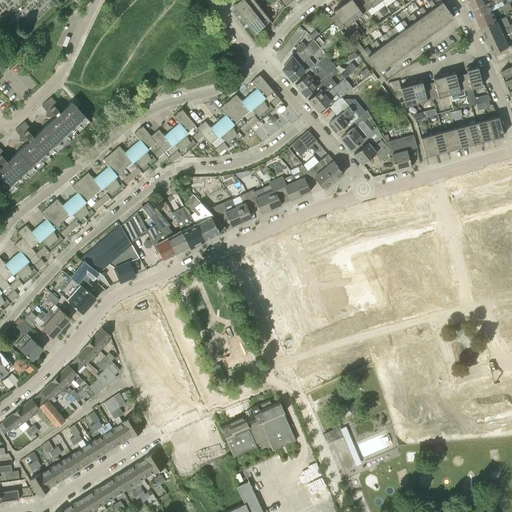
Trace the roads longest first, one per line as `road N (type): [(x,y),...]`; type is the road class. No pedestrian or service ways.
road 1 (residential): [(310,116),(251,159),(177,168),(157,180),(73,250),(0,329)]
road 2 (residential): [(0,237),(123,127),(151,108),(219,90),(260,60)]
road 3 (residential): [(5,511),(42,507),(213,399)]
road 4 (residential): [(0,407),(121,296),(161,278)]
road 5 (residential): [(220,250),(272,360),(259,384),(213,399)]
road 6 (residential): [(0,122),(5,127),(58,78),(95,0)]
road 7 (residential): [(220,250),(364,191)]
road 8 (residential): [(471,313),(434,176)]
road 9 (residential): [(471,313),(440,327),(454,374),(496,364),(496,353)]
road 10 (residential): [(511,126),(458,0)]
road 11 (residential): [(213,399),(161,278)]
